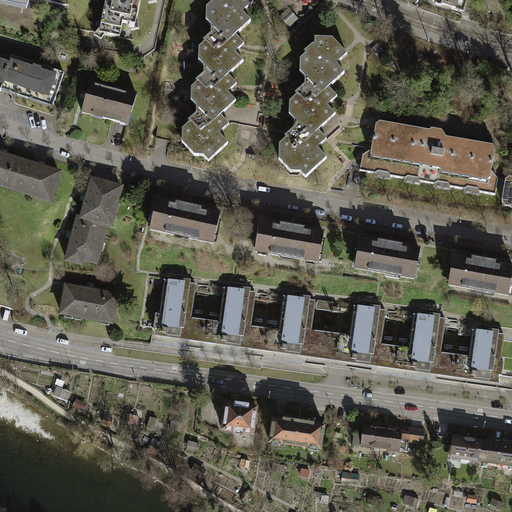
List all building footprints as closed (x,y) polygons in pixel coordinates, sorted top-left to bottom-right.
[(92,0),(102,2),(95,39),(115,43),(118,28),(131,31),(137,2),(149,4),(149,0),(92,0)] [(208,18),(218,29),(229,40),(239,32),(254,19),(245,9),(255,0),(211,0),(208,3),(208,18)] [(289,8),(280,16),(290,26),(299,19),(289,8)] [(200,57),(211,69),(220,80),(230,71),(246,57),(238,48),(247,40),(239,32),(229,40),(218,29),(201,44),(200,57)] [(297,78),(306,89),(319,103),(328,94),(343,79),(334,70),(345,61),(329,43),(312,42),(312,52),(298,64),(297,78)] [(425,43),(419,66),(453,76),(454,70),(466,73),(471,56),(425,43)] [(0,55),(0,90),(1,87),(11,59),(0,55)] [(37,64),(12,56),(11,59),(1,87),(5,88),(18,92),(17,95),(26,99),(27,96),(53,104),(59,86),(63,73),(37,64)] [(193,99),(202,109),(212,120),(222,111),(238,97),(229,88),(238,80),(230,71),(220,80),(211,69),(193,84),(193,99)] [(99,85),(89,82),(84,98),(80,113),(118,123),(126,125),(135,95),(123,91),(122,94),(99,88),(99,85)] [(287,123),(296,132),(309,146),(318,139),(334,121),(326,112),(336,103),(328,94),(319,103),(306,89),(288,107),(287,123)] [(231,121),(222,111),(212,120),(202,109),(182,127),(182,139),(194,152),(202,152),(209,160),(230,140),(221,130),(231,121)] [(423,134),(374,125),(369,150),(361,155),(358,171),(493,195),(496,179),(489,172),(493,150),(443,141),(444,137),(441,133),(424,130),(423,134)] [(324,146),(318,139),(309,146),(296,132),(275,151),(275,168),(284,179),(295,178),(302,186),(325,164),(315,154),(324,146)] [(0,186),(12,189),(21,161),(0,154),(0,182),(1,183),(0,186)] [(59,173),(21,161),(12,189),(24,193),(25,190),(38,194),(38,197),(50,201),(59,173)] [(511,171),(508,171),(503,200),(511,201),(511,171)] [(91,179),(81,217),(81,218),(106,225),(110,226),(113,214),(110,214),(115,198),(118,199),(121,187),(91,179)] [(217,214),(155,200),(148,230),(211,244),(217,214)] [(103,236),(106,225),(81,218),(81,217),(78,216),(66,260),(81,264),(83,260),(96,263),(99,251),(97,250),(101,235),(103,236)] [(321,233),(258,222),(253,252),(316,263),(321,233)] [(417,249),(358,239),(353,269),(412,279),(417,249)] [(511,267),(452,256),(447,285),(506,295),(511,267)] [(180,282),(168,280),(159,338),(202,345),(206,320),(191,318),(197,284),(191,283),(191,281),(181,279),(180,282)] [(85,290),(66,286),(61,313),(111,323),(116,296),(93,292),(93,290),(85,288),(85,290)] [(240,290),(225,287),(220,322),(206,320),(202,345),(264,352),(267,329),(251,327),(256,293),(250,292),(251,289),(241,287),(240,290)] [(300,298),(284,296),(279,331),(267,329),(264,352),(329,361),(333,333),(312,330),(316,301),(311,300),(311,297),(300,295),(300,298)] [(333,303),(318,301),(317,310),(338,312),(338,308),(333,307),(333,303)] [(371,309),(355,306),(351,336),(333,333),(329,361),(343,363),(396,371),(400,347),(382,345),(387,311),(381,310),(382,307),(371,305),(371,309)] [(430,316),(415,314),(410,349),(400,347),(396,371),(457,380),(460,355),(442,353),(447,319),(441,318),(441,315),(431,313),(430,316)] [(489,333),(474,331),(470,356),(460,355),(457,380),(500,386),(501,377),(504,377),(506,362),(503,361),(507,334),(500,333),(501,331),(490,329),(489,333)] [(69,404),(73,394),(64,390),(67,384),(60,381),(53,397),(69,404)] [(260,402),(227,396),(222,426),(255,431),(260,402)] [(327,420),(272,412),(269,438),(324,446),(327,420)] [(406,422),(405,428),(404,436),(426,439),(428,425),(406,422)] [(362,440),(382,443),(385,426),(364,423),(362,440)] [(405,428),(385,426),(382,443),(402,446),(404,436),(405,428)] [(450,453),(474,456),(478,433),(454,430),(450,453)] [(502,437),(478,433),(474,456),(499,460),(502,437)] [(511,438),(502,437),(499,460),(511,461),(511,438)]
